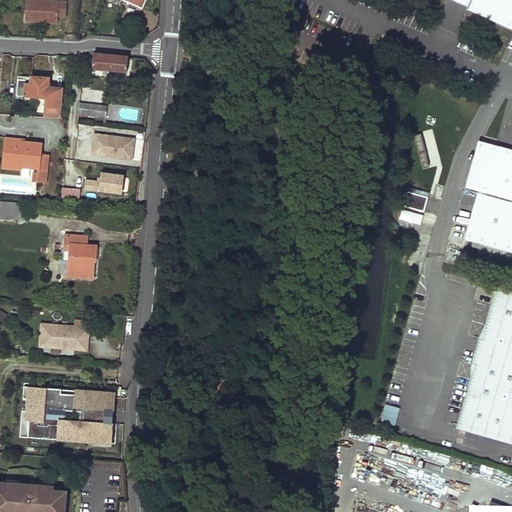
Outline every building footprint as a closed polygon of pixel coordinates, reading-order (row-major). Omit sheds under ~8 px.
[(43,19),(58,20),(58,16),(66,17),(67,2),(32,0),(26,0),(25,21),(43,22),(43,19)] [(125,0),(125,1),(143,9),(146,0),(125,0)] [(452,0),(504,24),(511,8),(502,4),(504,0),(452,0)] [(511,27),(511,26),(511,0),(504,0),(502,4),(511,8),(504,24),(511,27)] [(92,51),(91,67),(126,71),(127,55),(92,51)] [(60,114),(62,88),(49,87),(49,79),(32,77),(32,81),(18,79),(17,96),(47,98),(45,113),(60,114)] [(79,103),(78,114),(91,116),(91,115),(106,117),(108,106),(79,103)] [(134,139),(94,134),(91,155),(132,160),(134,139)] [(18,145),(19,140),(6,138),(4,162),(21,164),(21,167),(39,168),(41,154),(42,144),(24,142),(24,145),(18,145)] [(478,150),(491,153),(494,144),(481,140),(478,150)] [(511,149),(496,144),(494,144),(491,153),(511,159),(511,149)] [(511,159),(491,153),(478,150),(467,189),(480,193),(469,232),(511,244),(511,159)] [(41,154),(39,168),(39,173),(35,173),(34,181),(46,182),(49,155),(41,154)] [(86,181),(85,189),(121,193),(123,176),(102,173),(101,182),(86,181)] [(63,187),(62,196),(80,198),(81,189),(63,187)] [(402,206),(423,212),(427,197),(407,192),(402,206)] [(0,218),(18,220),(19,203),(0,202),(0,218)] [(467,240),(511,252),(511,244),(469,232),(467,240)] [(90,278),(92,258),(95,258),(96,247),(86,246),(87,237),(66,235),(65,249),(70,250),(69,276),(90,278)] [(481,343),(475,363),(484,365),(475,397),(469,396),(461,427),(511,441),(511,294),(498,291),(489,323),(495,325),(490,346),(481,343)] [(495,325),(489,323),(481,343),(490,346),(495,325)] [(39,347),(87,351),(89,328),(86,328),(74,327),(41,324),(39,347)] [(484,365),(475,363),(469,396),(475,397),(484,365)] [(85,394),(80,393),(80,384),(50,382),(49,402),(84,404),(85,394)] [(386,403),(380,421),(395,425),(400,407),(386,403)] [(291,487),(301,488),(305,457),(295,456),(291,487)] [(63,511),(65,492),(51,491),(51,487),(6,483),(5,488),(0,487),(0,511),(25,511),(26,511),(33,511),(32,511),(63,511)]
